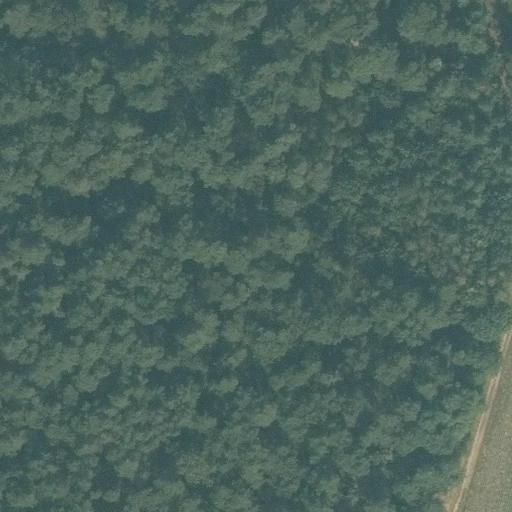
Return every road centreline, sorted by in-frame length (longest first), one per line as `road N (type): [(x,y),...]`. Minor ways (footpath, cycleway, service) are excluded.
road 1 (track): [(0,444),(460,498)]
road 2 (track): [(452,49),(0,40)]
road 3 (track): [(98,204),(276,229),(452,49)]
road 4 (track): [(511,318),(457,511)]
